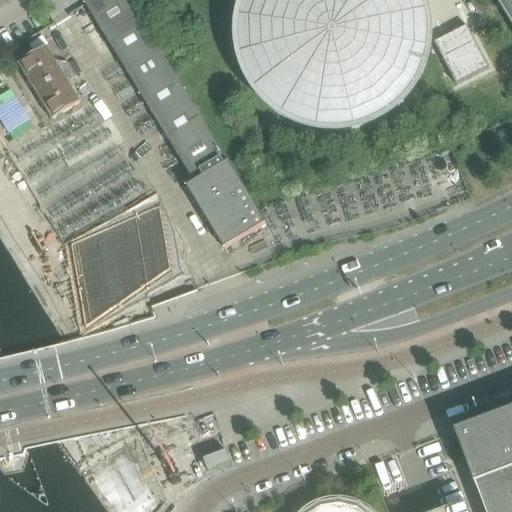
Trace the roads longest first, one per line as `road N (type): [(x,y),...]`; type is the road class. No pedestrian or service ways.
road 1 (secondary): [(511,208),(210,327),(0,383)]
road 2 (unclassified): [(511,377),(228,483),(192,511)]
road 3 (secondary): [(0,414),(197,368),(332,324)]
road 4 (secondary): [(332,324),(511,253)]
road 5 (secondary): [(332,324),(413,330),(511,296)]
